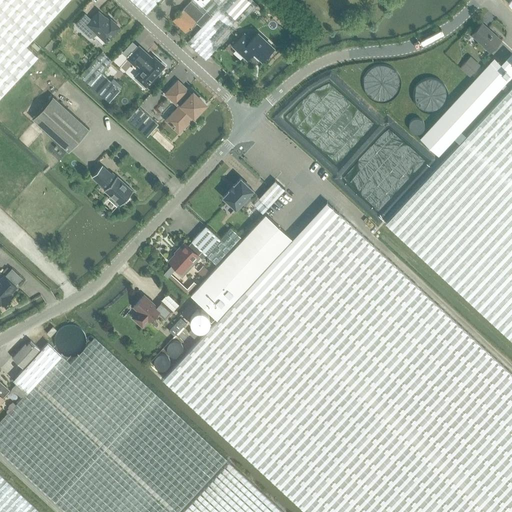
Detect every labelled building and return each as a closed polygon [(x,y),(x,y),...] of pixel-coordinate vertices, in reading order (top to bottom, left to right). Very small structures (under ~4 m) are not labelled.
[(0,0),(0,95),(39,54),(29,46),(71,0),(0,0)] [(131,0),(146,13),(150,9),(158,0),(131,0)] [(202,26),(212,15),(196,0),(190,0),(173,19),(185,31),(195,20),(202,26)] [(196,0),(212,15),(202,26),(187,42),(206,59),(214,50),(258,3),(253,0),(196,0)] [(93,37),(97,33),(106,41),(119,27),(111,19),(109,21),(99,11),(91,19),(85,14),(76,24),(89,37),(93,37)] [(490,50),(501,38),(493,31),(492,32),(482,23),(472,34),(490,50)] [(257,32),(251,39),(244,33),(232,45),(245,57),(250,52),(263,37),(257,32)] [(250,52),(252,53),(254,52),(262,59),(274,47),(263,37),(250,52)] [(132,41),(123,52),(129,57),(128,58),(135,65),(136,63),(143,69),(136,76),(138,77),(137,80),(142,84),(144,83),(146,85),(151,79),(164,65),(154,57),(153,58),(150,56),(139,46),(138,47),(132,41)] [(34,42),(31,44),(37,50),(40,47),(34,42)] [(101,72),(112,60),(102,51),(80,75),(109,101),(120,89),(101,72)] [(474,79),(420,138),(438,155),(454,137),(460,143),(466,136),(460,130),(511,74),(511,56),(509,54),(499,65),(493,58),(474,79)] [(468,58),(460,67),(470,76),(478,67),(468,58)] [(399,80),(399,79),(398,76),(397,73),(396,70),(394,67),(391,65),(388,64),(383,62),(379,63),(376,64),(372,65),(370,67),(368,70),(366,73),(365,76),(365,79),(365,82),(366,86),(368,88),(370,91),(372,93),(376,95),(378,95),(381,96),(385,96),(388,95),(390,94),(393,92),(395,89),(397,86),(398,83),(399,80)] [(194,114),(205,103),(193,93),(191,94),(188,91),(178,81),(169,91),(183,104),(168,120),(172,123),(172,124),(174,126),(174,125),(179,129),(193,114),(194,114)] [(511,86),(466,136),(460,143),(385,223),(511,339),(511,86)] [(89,128),(53,95),(32,118),(68,151),(89,128)] [(128,118),(147,136),(158,123),(139,106),(128,118)] [(102,164),(92,175),(105,188),(104,189),(120,204),(125,199),(126,200),(130,196),(129,195),(133,190),(117,175),(115,176),(102,164)] [(230,189),(223,196),(235,207),(253,189),(240,177),(234,184),(233,184),(232,185),(233,185),(231,188),(230,187),(229,188),(230,189)] [(275,179),(259,197),(269,206),(285,188),(275,179)] [(511,511),(511,373),(326,201),(292,238),(217,319),(162,378),(307,511),(511,511)] [(292,238),(265,213),(190,294),(217,319),(292,238)] [(205,226),(191,240),(192,241),(201,249),(206,253),(216,262),(229,248),(220,239),(205,226)] [(231,227),(220,239),(229,248),(240,236),(240,235),(231,227)] [(185,242),(168,259),(172,263),(182,272),(198,254),(201,256),(202,258),(206,253),(201,249),(192,241),(188,245),(185,242)] [(205,266),(199,273),(203,276),(209,270),(205,266)] [(4,275),(0,279),(0,303),(1,302),(3,304),(9,297),(7,295),(16,286),(15,284),(22,277),(12,268),(5,275),(4,275)] [(156,306),(144,295),(133,306),(140,312),(134,318),(142,326),(148,320),(149,321),(158,311),(165,318),(172,311),(161,300),(156,306)] [(189,304),(182,311),(187,316),(194,309),(189,304)] [(186,322),(181,317),(168,330),(174,335),(186,322)] [(82,339),(82,336),(81,333),(80,330),(78,328),(76,327),(74,326),(71,325),(69,324),(66,325),(63,325),(60,327),(58,328),(56,330),(55,333),(54,336),(53,339),(54,341),(54,344),(56,347),(57,349),(59,351),(62,352),(64,353),(67,353),(70,353),(72,353),(76,351),(78,350),(80,347),(81,345),(82,342),(82,339)] [(47,333),(51,336),(57,329),(54,326),(47,333)] [(199,335),(192,328),(188,332),(196,339),(199,335)] [(61,355),(27,392),(21,399),(6,414),(0,420),(0,451),(63,510),(65,511),(179,511),(227,460),(202,437),(152,389),(95,337),(71,363),(61,355)] [(16,383),(27,392),(61,355),(47,342),(40,350),(30,340),(26,344),(25,342),(12,356),(24,367),(13,379),(16,383)] [(12,387),(10,391),(14,392),(16,393),(21,397),(20,398),(21,399),(27,392),(16,383),(12,387)] [(179,511),(282,511),(227,460),(179,511)] [(40,511),(0,474),(0,511),(40,511)]
